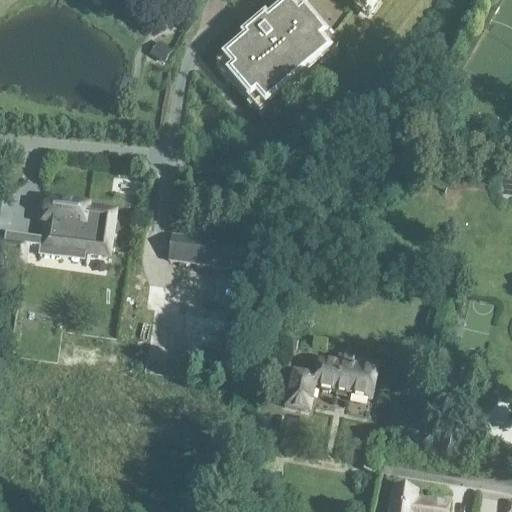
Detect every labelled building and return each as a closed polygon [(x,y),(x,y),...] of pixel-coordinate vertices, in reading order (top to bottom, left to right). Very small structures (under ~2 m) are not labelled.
[(351,0),(366,11),(373,0),(351,0)] [(339,52),(294,1),(216,68),(260,119),(339,52)] [(159,44),(150,57),(164,67),(173,53),(159,44)] [(88,206),(45,200),(39,242),(82,248),(88,206)] [(173,239),(169,261),(169,264),(249,276),(253,250),(173,239)] [(0,246),(0,266),(39,272),(41,253),(0,246)] [(272,350),(296,355),(299,344),(275,338),(272,350)] [(285,408),(310,413),(315,388),(373,400),(380,363),(338,356),(336,365),(321,362),(318,376),(292,371),(289,386),(285,385),(283,397),(287,398),(285,408)] [(267,441),(271,422),(255,419),(251,438),(267,441)] [(393,493),(390,511),(448,511),(449,507),(417,502),(417,497),(393,493)]
